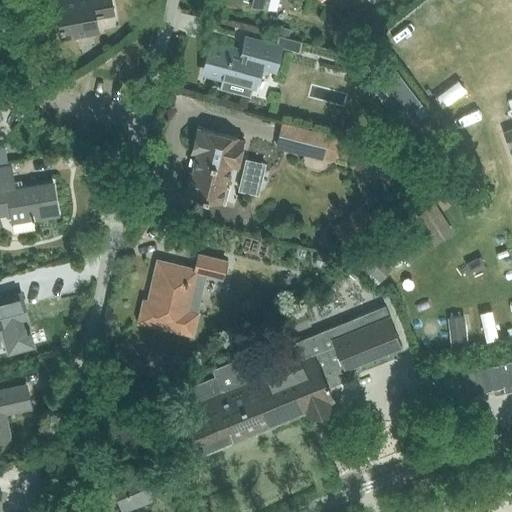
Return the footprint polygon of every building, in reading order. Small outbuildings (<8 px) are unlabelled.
[(109,0),(57,0),(54,1),(61,38),(96,31),(93,16),(112,13),(109,0)] [(240,0),(250,0),(250,4),(276,10),(278,0),(240,0)] [(278,27),(276,34),(287,37),(289,29),(278,27)] [(278,36),(276,45),(281,47),(286,48),(298,51),(301,42),(288,39),(278,36)] [(274,73),(281,47),(276,45),(246,37),(242,50),(211,42),(203,73),(222,78),(220,87),(250,95),(252,87),(256,88),(261,69),(274,73)] [(378,80),(405,116),(422,102),(394,66),(378,80)] [(457,80),(434,98),(441,108),(465,90),(457,80)] [(423,104),(415,109),(422,118),(430,112),(423,104)] [(297,125),(290,151),(323,159),(324,157),(335,160),(336,155),(348,158),(351,145),(338,142),(339,137),(329,135),(330,133),(297,125)] [(189,170),(184,193),(225,203),(229,186),(225,186),(226,181),(228,181),(231,166),(237,167),(244,140),(238,138),(238,137),(202,128),(202,130),(197,128),(191,152),(196,153),(192,171),(189,170)] [(511,129),(503,133),(511,158),(511,129)] [(425,141),(423,141),(419,156),(450,165),(454,149),(435,144),(425,141)] [(10,166),(0,167),(0,215),(10,214),(12,223),(22,221),(24,217),(31,216),(32,221),(34,220),(58,215),(52,183),(15,190),(10,166)] [(449,205),(444,196),(436,201),(442,209),(449,205)] [(415,216),(434,245),(453,232),(434,203),(415,216)] [(364,204),(331,225),(343,243),(376,222),(364,204)] [(389,235),(407,262),(423,251),(405,224),(389,235)] [(367,247),(352,264),(377,286),(392,269),(367,247)] [(314,264),(337,270),(340,256),(317,251),(314,264)] [(141,320),(194,333),(199,311),(197,311),(205,276),(223,280),(228,262),(198,255),(194,270),(159,262),(149,303),(145,302),(141,320)] [(323,273),(314,280),(318,287),(328,280),(323,273)] [(0,330),(7,353),(35,345),(29,322),(20,293),(0,298),(0,330)] [(199,383),(205,397),(189,404),(188,401),(174,407),(178,417),(193,454),(301,411),(305,410),(308,417),(332,406),(329,400),(332,398),(327,386),(338,382),(347,379),(343,369),(401,346),(385,305),(292,343),(299,360),(268,373),(267,369),(262,357),(252,361),(249,354),(212,369),(215,377),(199,383)] [(305,311),(273,323),(279,338),(311,326),(305,311)] [(492,311),(479,314),(486,343),(498,340),(492,311)] [(447,317),(451,350),(468,349),(465,315),(447,317)] [(511,359),(462,374),(468,397),(503,387),(504,390),(505,394),(511,392),(511,359)] [(458,361),(439,366),(443,379),(462,374),(458,361)] [(0,439),(9,438),(4,412),(30,406),(25,384),(0,389),(0,439)] [(134,420),(137,427),(145,424),(142,417),(134,420)] [(146,472),(112,487),(122,511),(124,511),(157,498),(153,488),(163,483),(157,468),(146,472)] [(416,509),(417,511),(452,511),(449,500),(416,509)]
